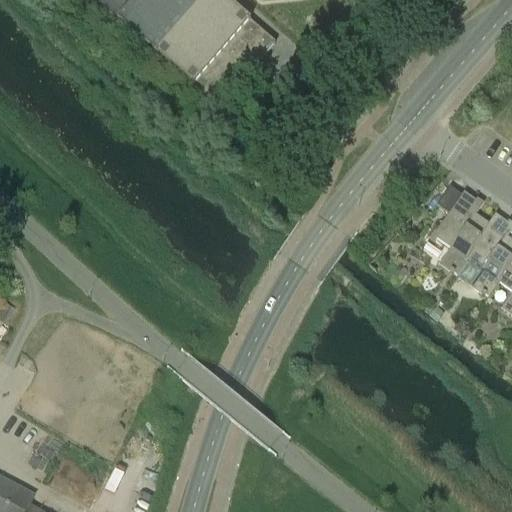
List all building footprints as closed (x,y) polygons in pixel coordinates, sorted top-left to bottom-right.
[(250,24),(223,0),(93,0),(93,1),(154,55),(192,89),(193,89),(218,111),(274,47),(249,25),(250,24)] [(464,194),(462,198),(449,190),(436,208),(448,217),(431,241),(435,244),(438,241),(451,250),(441,265),(459,278),(466,267),(461,264),(488,226),(470,212),(477,203),(464,194)] [(489,226),(488,226),(461,264),(466,267),(459,278),(490,300),(497,290),(493,286),(511,258),(511,242),(501,235),(508,226),(495,217),(489,226)] [(511,258),(493,286),(497,290),(500,286),(511,294),(511,297),(503,310),(511,316),(511,258)] [(0,322),(3,324),(12,307),(0,300),(0,322)] [(429,317),(436,322),(444,311),(437,306),(429,317)] [(0,511),(38,511),(29,507),(34,498),(0,479),(0,511)]
